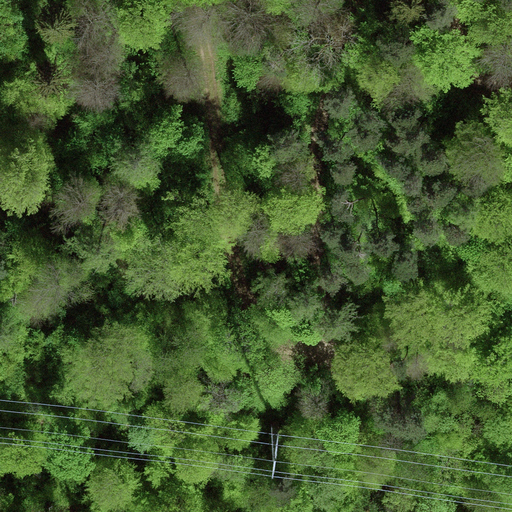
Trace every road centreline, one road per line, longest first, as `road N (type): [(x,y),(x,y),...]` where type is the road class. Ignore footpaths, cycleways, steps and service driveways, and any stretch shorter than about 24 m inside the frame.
road 1 (track): [(362,0),(315,135),(315,309),(323,349),(355,370),(511,347)]
road 2 (track): [(323,349),(274,333),(240,292),(202,43),(183,0)]
